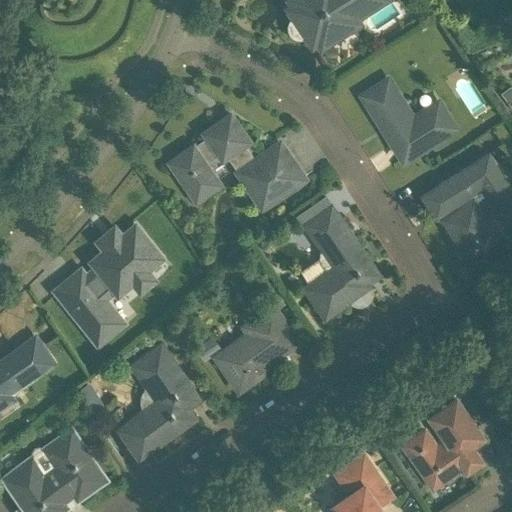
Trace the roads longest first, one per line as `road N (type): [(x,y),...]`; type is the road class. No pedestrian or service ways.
road 1 (residential): [(124,511),(417,307),(425,289),(307,100),(178,33)]
road 2 (residential): [(0,263),(94,158),(178,33)]
